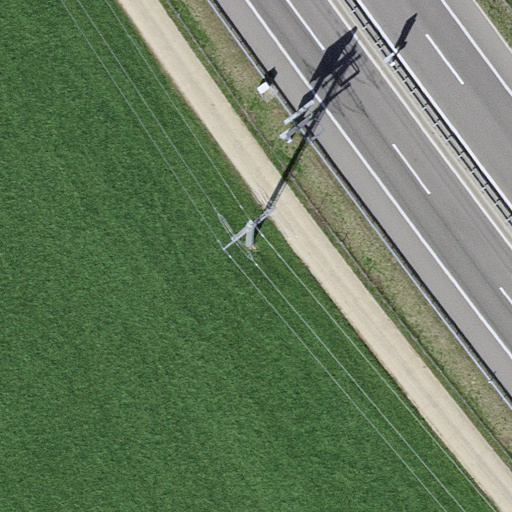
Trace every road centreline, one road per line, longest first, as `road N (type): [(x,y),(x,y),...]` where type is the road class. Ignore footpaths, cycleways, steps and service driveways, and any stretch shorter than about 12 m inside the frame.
road 1 (track): [(511,503),(225,135),(139,0)]
road 2 (motorway): [(285,0),(511,304)]
road 3 (motorway): [(511,150),(400,0)]
